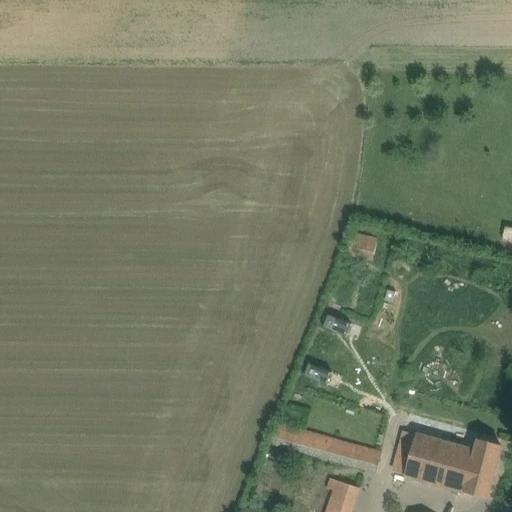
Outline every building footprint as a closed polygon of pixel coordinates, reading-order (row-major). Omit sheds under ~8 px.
[(511,243),(511,228),(506,227),(503,241),(511,243)] [(357,232),(352,254),(374,258),(378,236),(357,232)] [(352,323),(329,314),(324,328),(347,336),(352,323)] [(333,371),(310,362),(305,376),(328,385),(333,371)] [(279,423),(274,443),(378,472),(383,453),(279,423)] [(405,431),(395,469),(408,473),(407,476),(466,491),(466,492),(489,498),(502,446),(480,440),(477,451),(405,431)] [(334,489),(324,511),(352,511),(362,488),(331,475),(326,487),(334,489)]
